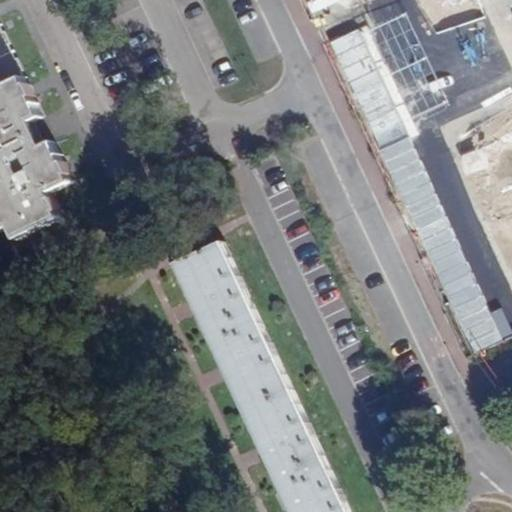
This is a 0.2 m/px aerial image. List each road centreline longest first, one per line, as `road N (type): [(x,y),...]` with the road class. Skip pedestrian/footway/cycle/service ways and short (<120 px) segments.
road 1 (residential): [(497,480),(310,77)]
road 2 (residential): [(216,123),(405,511)]
road 3 (residential): [(216,123),(119,171),(40,0)]
road 4 (residential): [(158,0),(216,123)]
